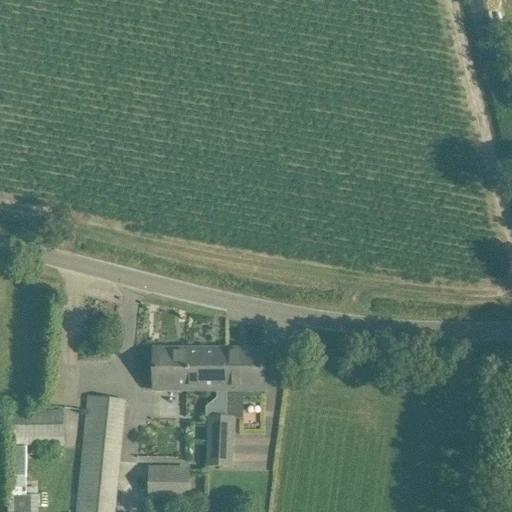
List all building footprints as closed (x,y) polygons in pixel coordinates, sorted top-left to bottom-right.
[(210,391),(210,350),(156,350),(155,391),(210,391)] [(270,369),(270,353),(264,353),(264,350),(210,350),(210,391),(228,391),(227,418),(210,417),(208,466),(232,467),(234,419),(243,420),(243,398),(261,398),(261,391),(264,391),(264,369),(270,369)] [(114,511),(123,422),(126,402),(89,397),(87,417),(78,511),(114,511)] [(25,488),(25,448),(63,447),(64,411),(9,411),(9,448),(9,511),(38,511),(39,488),(25,488)] [(190,505),(190,468),(150,469),(149,503),(190,505)]
